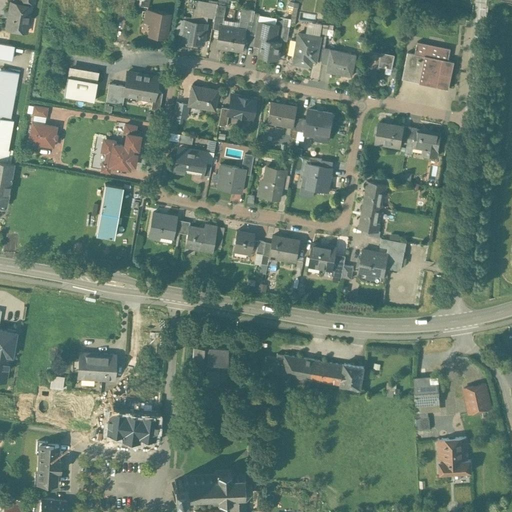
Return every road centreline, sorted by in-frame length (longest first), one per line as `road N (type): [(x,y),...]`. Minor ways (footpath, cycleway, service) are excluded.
road 1 (residential): [(361,104),(267,77),(182,66),(174,72),(154,176),(161,195),(246,216),(330,226),(345,215)]
road 2 (secondary): [(455,320),(339,321),(174,294)]
road 3 (residential): [(174,294),(158,511)]
road 4 (unclassified): [(455,320),(469,120)]
road 5 (secondary): [(174,294),(0,263)]
road 6 (unclassified): [(469,120),(480,0)]
